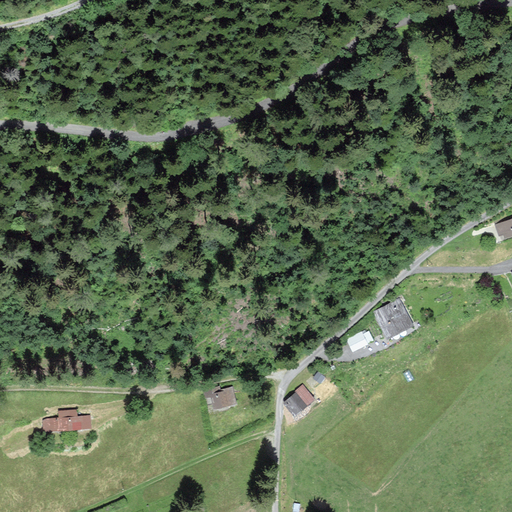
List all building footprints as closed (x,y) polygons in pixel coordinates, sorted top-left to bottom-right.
[(511,218),(496,224),(500,234),(505,233),(507,237),(511,235),(511,218)] [(398,300),(376,312),(390,338),(412,326),(398,300)] [(367,344),(362,333),(348,340),(353,351),(367,344)] [(324,378),(318,373),(314,378),(320,383),(324,378)] [(297,392),(285,403),(295,415),(314,399),(303,386),(296,391),(297,392)] [(220,387),(205,391),(206,397),(213,395),(216,408),(236,403),(232,388),(221,391),(220,387)] [(89,427),(88,417),(76,418),(76,411),(68,411),(60,412),(61,419),(45,420),(46,430),(89,427)]
